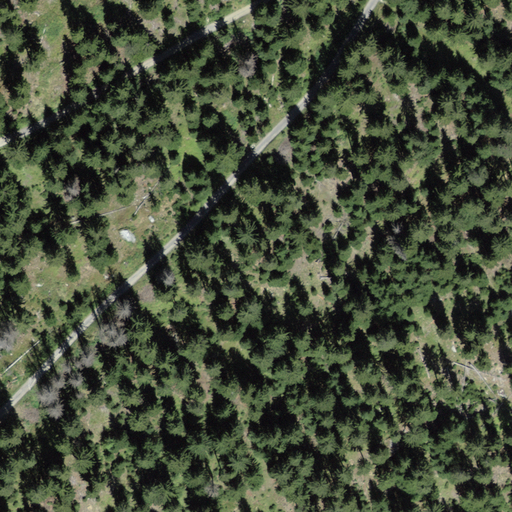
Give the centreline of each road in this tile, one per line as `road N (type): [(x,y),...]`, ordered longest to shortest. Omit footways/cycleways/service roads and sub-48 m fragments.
road 1 (track): [(0,414),(318,87),(374,0)]
road 2 (track): [(260,0),(0,142)]
